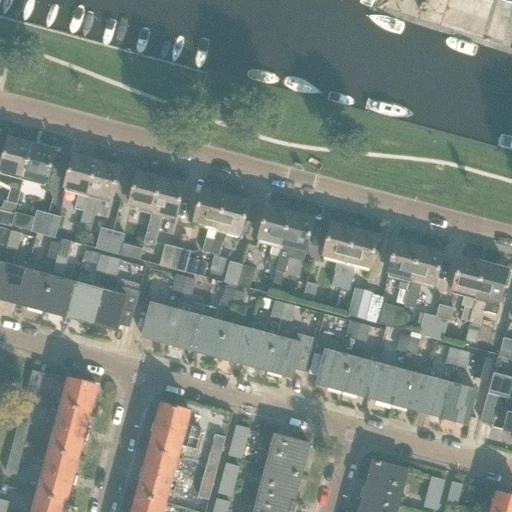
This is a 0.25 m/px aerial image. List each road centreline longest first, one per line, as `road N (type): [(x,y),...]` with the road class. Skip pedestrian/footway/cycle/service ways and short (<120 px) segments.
road 1 (unclassified): [(511,234),(0,103)]
road 2 (residential): [(347,428),(140,372)]
road 3 (residential): [(511,471),(347,428)]
road 4 (residential): [(140,372),(0,334)]
road 5 (residential): [(140,372),(101,511)]
